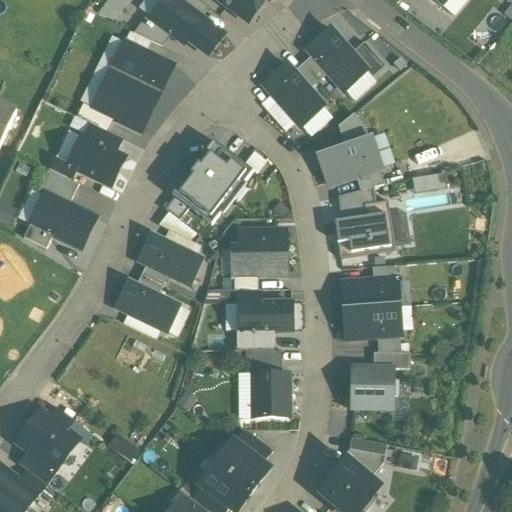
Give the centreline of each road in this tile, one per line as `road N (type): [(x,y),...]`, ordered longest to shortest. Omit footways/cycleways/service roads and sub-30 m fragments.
road 1 (residential): [(267,511),(299,471),(317,374),(319,305),(304,190),(290,164),(211,94)]
road 2 (residential): [(211,94),(153,156),(104,273),(0,416)]
road 3 (residential): [(497,116),(466,81),(361,0)]
road 4 (residential): [(323,0),(211,94)]
